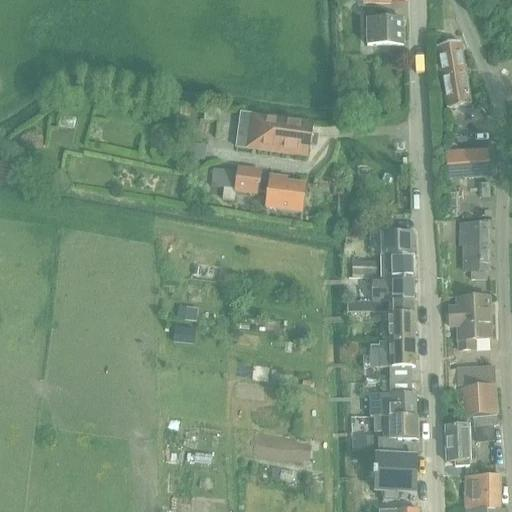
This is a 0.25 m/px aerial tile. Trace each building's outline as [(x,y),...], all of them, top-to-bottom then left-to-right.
[(367,47),(403,46),(403,21),(363,22),(363,26),(367,26),(367,47)] [(447,110),(471,106),(463,63),(463,62),(460,44),(436,48),(439,67),(434,68),(436,77),(441,76),(447,110)] [(316,148),(318,137),(312,136),(314,125),(241,115),(236,149),(309,158),(311,147),(316,148)] [(205,162),(207,147),(184,144),(183,157),(189,157),(189,160),(205,162)] [(490,178),(488,152),(447,154),(448,180),(490,178)] [(370,166),(357,166),(357,181),(370,182),(370,166)] [(238,173),(226,172),(212,170),(210,187),(235,191),(235,193),(257,196),(258,194),(268,195),(266,210),(302,215),(306,186),(287,184),(287,180),(270,178),(270,182),(259,180),(260,173),(238,170),(238,173)] [(461,227),(461,242),(488,242),(488,227),(461,227)] [(412,235),(381,235),(382,280),(413,280),(412,235)] [(488,274),(488,242),(461,242),(461,247),(464,247),(464,273),(488,274)] [(377,263),(351,263),(352,279),(377,279),(377,263)] [(372,304),(389,304),(414,304),(413,280),(382,281),(372,281),(372,304)] [(489,300),(457,301),(457,310),(449,310),(450,328),(458,328),(458,343),(459,343),(459,352),(473,352),(473,342),(490,342),(489,300)] [(408,304),(389,304),(390,343),(414,342),(414,315),(408,316),(408,304)] [(360,305),(348,305),(348,314),(360,314),(360,305)] [(187,309),(185,322),(196,323),(197,310),(187,309)] [(175,329),(173,343),(193,346),(195,332),(175,329)] [(379,347),(370,347),(371,370),(380,370),(415,369),(414,342),(390,343),(379,343),(379,347)] [(456,389),(495,388),(494,370),(456,371),(456,389)] [(370,419),(383,419),(416,418),(415,396),(396,396),(396,384),(382,385),(382,396),(370,397),(370,419)] [(494,388),(458,392),(461,421),(473,420),(497,419),(494,388)] [(383,419),(374,419),(374,433),(383,433),(383,440),(378,440),(378,453),(378,454),(402,453),(402,441),(416,441),(416,418),(383,419)] [(455,468),(469,468),(468,428),(445,429),(446,464),(455,464),(455,468)] [(493,428),(475,428),(476,444),(494,443),(493,428)] [(372,439),(352,439),(353,454),(372,453),(378,453),(378,440),(378,438),(372,439)] [(415,496),(414,459),(373,460),(374,497),(379,497),(379,502),(381,502),(385,502),(388,502),(390,502),(391,502),(391,497),(415,496)] [(272,469),(271,480),(279,481),(281,470),(272,469)] [(465,511),(500,511),(500,478),(465,480),(465,511)]
